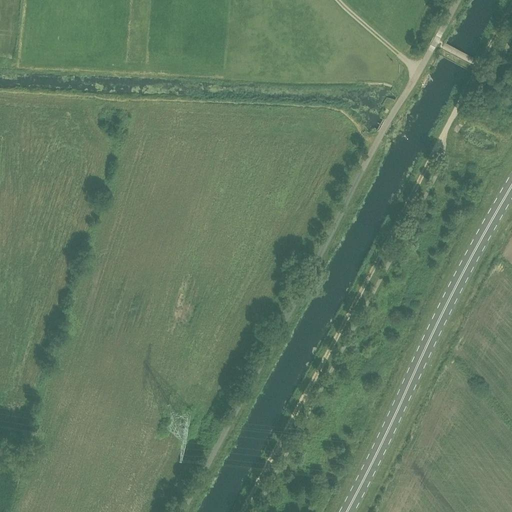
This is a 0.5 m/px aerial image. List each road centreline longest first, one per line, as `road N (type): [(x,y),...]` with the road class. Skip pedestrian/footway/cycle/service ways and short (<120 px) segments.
road 1 (unclassified): [(180,511),(457,0)]
road 2 (track): [(443,134),(241,511)]
road 3 (primary): [(511,188),(458,280),(346,511)]
road 4 (track): [(511,6),(453,113)]
